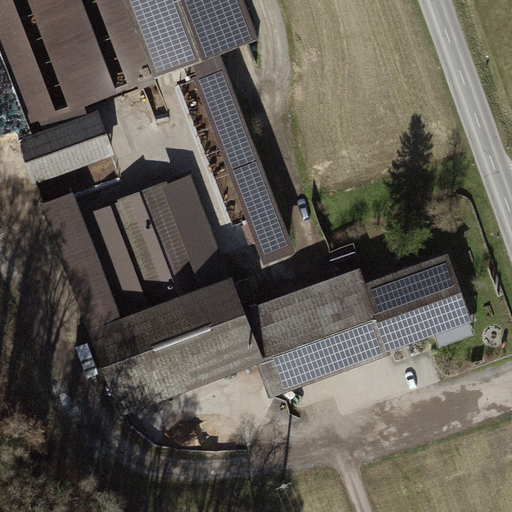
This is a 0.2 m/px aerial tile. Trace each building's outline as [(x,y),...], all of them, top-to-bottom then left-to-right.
[(59,113),(15,0),(0,0),(0,34),(33,122),(59,113)] [(71,109),(29,0),(15,0),(59,113),(71,109)] [(29,0),(71,109),(117,91),(81,0),(29,0)] [(131,85),(98,0),(81,0),(117,91),(131,85)] [(157,75),(127,0),(98,0),(131,85),(157,75)] [(234,0),(127,0),(157,75),(250,40),(234,0)] [(99,114),(22,142),(37,180),(113,152),(99,114)] [(251,334),(192,176),(80,218),(72,195),(46,204),(118,396),(255,345),(270,384),(304,371),(286,321),(251,334)] [(260,242),(254,222),(244,226),(250,245),(260,242)] [(471,318),(449,257),(369,285),(371,291),(389,341),(391,346),(471,318)] [(246,302),(258,298),(250,278),(239,282),(246,302)] [(389,341),(371,291),(318,310),(337,360),(389,341)]
